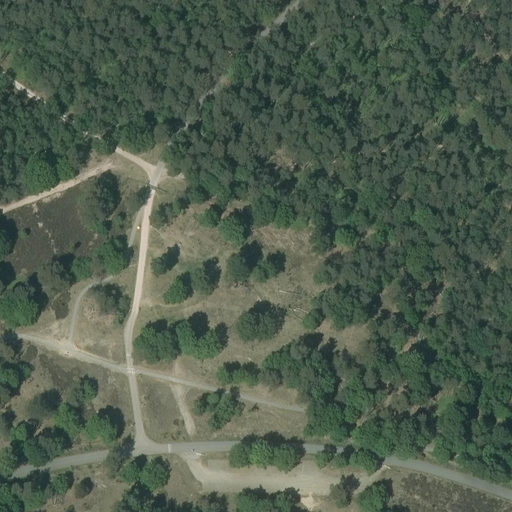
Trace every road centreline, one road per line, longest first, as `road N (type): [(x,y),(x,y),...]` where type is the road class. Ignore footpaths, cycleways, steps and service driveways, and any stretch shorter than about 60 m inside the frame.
road 1 (unclassified): [(511,496),(374,456),(191,449)]
road 2 (track): [(157,173),(198,104),(301,0)]
road 3 (track): [(148,191),(133,315),(184,300)]
road 4 (track): [(127,156),(0,74)]
road 5 (unclassified): [(0,479),(141,452)]
road 6 (unclassified): [(141,452),(126,340),(133,315)]
